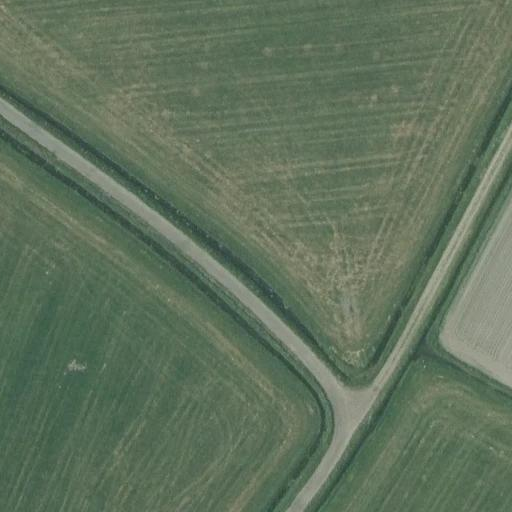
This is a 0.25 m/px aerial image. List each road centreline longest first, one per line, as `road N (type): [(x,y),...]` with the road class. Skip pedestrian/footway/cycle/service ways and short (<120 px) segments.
road 1 (track): [(353,418),(313,364),(204,263),(0,106)]
road 2 (track): [(353,418),(511,132)]
